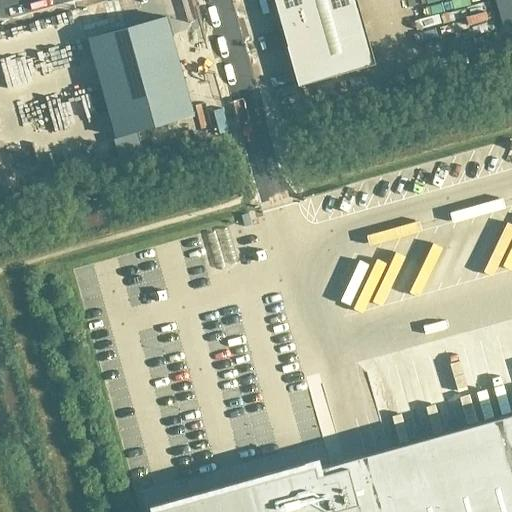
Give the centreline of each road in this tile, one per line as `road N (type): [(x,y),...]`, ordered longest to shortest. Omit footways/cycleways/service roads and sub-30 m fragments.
road 1 (unknown): [(511,191),(284,253),(300,304),(345,340),(400,343),(511,315)]
road 2 (residential): [(216,0),(267,178)]
